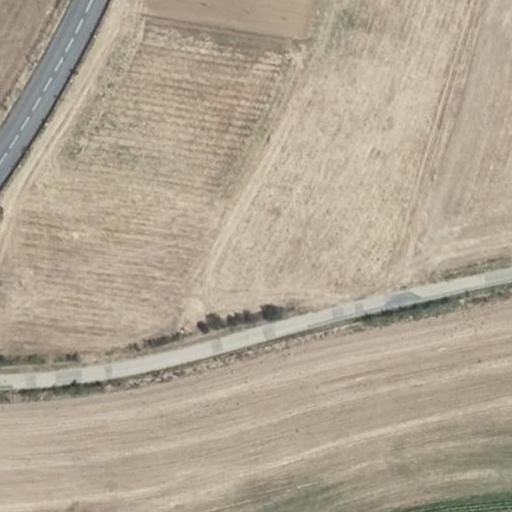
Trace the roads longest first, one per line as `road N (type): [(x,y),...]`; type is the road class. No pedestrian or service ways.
road 1 (unclassified): [(511,285),(344,316),(145,373),(0,382)]
road 2 (secondary): [(88,0),(0,152)]
